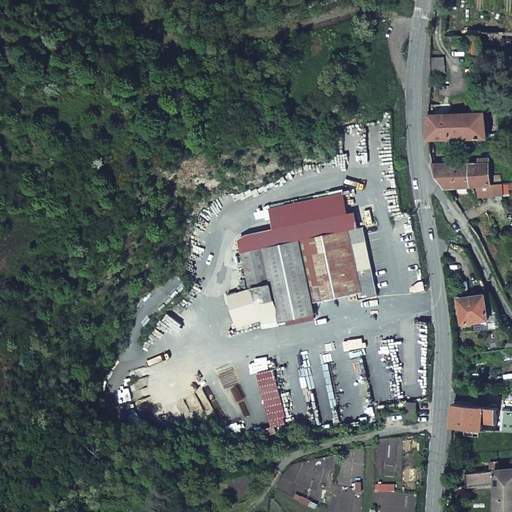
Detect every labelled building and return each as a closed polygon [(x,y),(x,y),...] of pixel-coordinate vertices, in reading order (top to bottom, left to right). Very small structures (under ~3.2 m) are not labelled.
[(471,0),(472,20),(480,20),(481,10),(495,10),(495,0),(471,0)] [(500,32),(511,32),(511,19),(501,19),(500,32)] [(511,32),(500,32),(480,31),(480,37),(482,37),(482,45),(482,53),(488,55),(510,55),(511,54),(511,32)] [(469,36),(446,36),(446,47),(470,48),(469,36)] [(470,48),(470,64),(483,64),(482,53),(482,45),(482,37),(480,37),(469,36),(470,48)] [(431,73),(443,73),(443,58),(431,57),(431,73)] [(429,137),(489,137),(487,124),(485,113),(430,116),(429,137)] [(480,164),(469,164),(470,186),(492,185),(490,159),(481,159),(480,164)] [(469,164),(432,165),(436,178),(443,188),(470,186),(469,164)] [(256,279),(257,282),(257,283),(258,285),(258,286),(254,287),(256,302),(273,299),(277,321),(314,313),(312,301),(361,291),(362,294),(367,293),(368,297),(377,295),(372,268),(357,271),(352,245),(365,242),(362,228),(353,229),(352,227),(348,227),(349,230),(263,248),(262,247),(243,250),(246,267),(251,273),(254,276),(255,277),(256,279)] [(462,323),(488,320),(483,295),(458,299),(462,323)] [(362,373),(336,376),(338,402),(364,400),(362,373)] [(407,403),(406,419),(415,419),(415,404),(407,403)] [(498,408),(453,404),(451,427),(464,428),(479,429),(496,431),(498,408)] [(511,410),(502,410),(500,431),(511,432),(511,410)] [(479,429),(464,428),(463,436),(478,437),(479,429)] [(511,511),(511,468),(466,473),(468,486),(495,484),(494,511),(511,511)]
